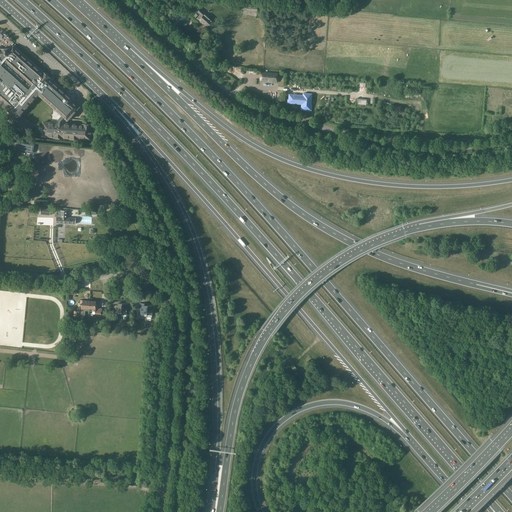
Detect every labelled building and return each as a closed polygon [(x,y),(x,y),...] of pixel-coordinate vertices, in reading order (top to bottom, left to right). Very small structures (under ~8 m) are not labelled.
[(258,3),(259,1),(253,1),(252,6),(244,5),(243,10),(247,10),(247,12),(257,13),(258,9),(262,10),(262,3),(258,3)] [(200,15),(197,18),(198,19),(208,28),(213,22),(206,16),(207,16),(203,12),(204,10),(201,8),(197,12),(198,13),(200,15)] [(0,111),(7,104),(14,110),(7,118),(26,135),(33,128),(19,115),(21,113),(20,112),(38,92),(56,108),(55,124),(54,124),(54,123),(43,122),(42,136),(54,137),(54,138),(63,138),(70,138),(70,139),(79,140),(79,139),(91,139),(92,125),(83,124),(83,125),(64,124),(65,111),(67,109),(82,122),(88,115),(85,112),(86,111),(51,79),(51,78),(44,72),(43,72),(14,46),(11,48),(1,49),(0,48),(0,111)] [(279,76),(279,73),(261,71),(260,74),(260,78),(260,81),(278,83),(279,80),(279,76)] [(289,98),(289,105),(302,106),(302,111),(310,111),(310,95),(303,95),(303,98),(289,98)] [(4,140),(3,146),(12,148),(11,153),(16,154),(17,149),(19,149),(18,151),(33,153),(34,145),(13,141),(13,142),(11,142),(11,141),(4,140)] [(17,196),(17,186),(9,186),(9,196),(17,196)] [(55,214),(54,217),(57,217),(56,223),(76,224),(76,218),(67,218),(67,211),(61,211),(61,212),(59,212),(59,215),(55,214)] [(90,306),(90,301),(80,300),(80,303),(82,303),(81,308),(80,307),(79,311),(74,311),(74,316),(79,316),(85,316),(85,311),(90,311),(90,306)] [(90,301),(90,306),(90,311),(95,311),(95,314),(102,314),(102,308),(98,308),(99,304),(96,304),(96,301),(90,301)] [(118,306),(115,306),(115,314),(119,314),(119,313),(121,313),(121,315),(127,315),(127,309),(131,309),(131,304),(119,303),(118,306)] [(139,303),(139,309),(141,309),(140,315),(147,316),(147,317),(152,317),(153,306),(145,306),(146,304),(139,303)]
